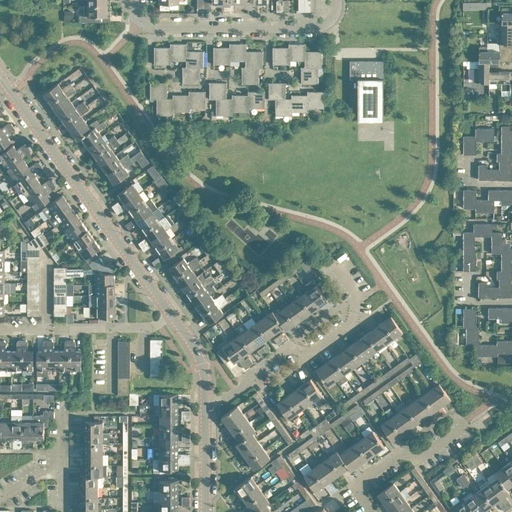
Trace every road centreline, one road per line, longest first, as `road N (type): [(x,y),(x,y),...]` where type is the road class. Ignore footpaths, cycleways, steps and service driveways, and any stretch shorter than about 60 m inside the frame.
road 1 (tertiary): [(169,312),(0,77)]
road 2 (residential): [(134,0),(138,25),(309,29),(335,0)]
road 3 (residential): [(205,406),(249,388),(280,355),(320,349),(348,325),(358,300),(384,283)]
road 4 (residential): [(371,511),(361,499),(364,479),(397,454),(421,456),(493,398)]
road 5 (residential): [(0,329),(144,328),(169,312)]
